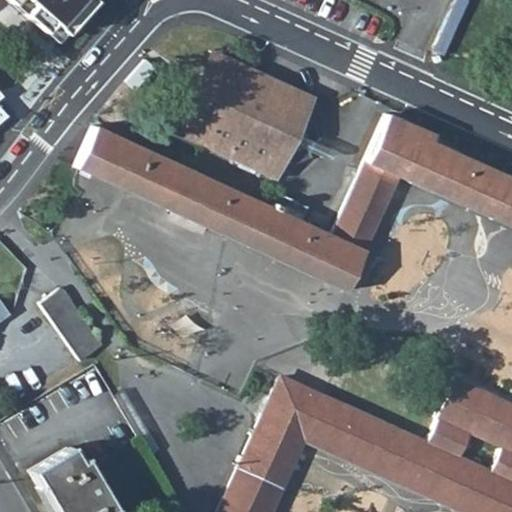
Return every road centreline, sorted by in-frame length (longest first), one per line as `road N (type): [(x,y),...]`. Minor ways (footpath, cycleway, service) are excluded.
road 1 (residential): [(221,0),(511,128)]
road 2 (residential): [(0,181),(163,0)]
